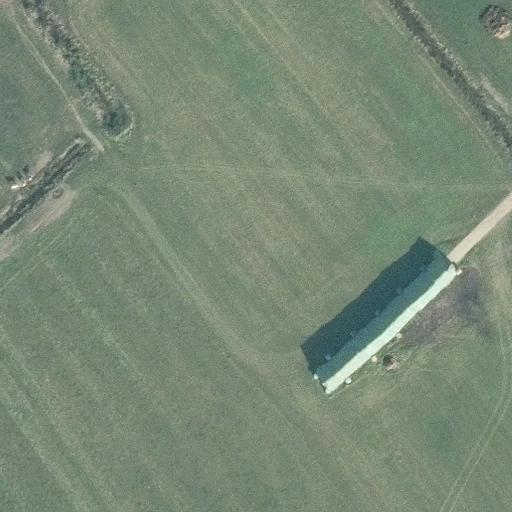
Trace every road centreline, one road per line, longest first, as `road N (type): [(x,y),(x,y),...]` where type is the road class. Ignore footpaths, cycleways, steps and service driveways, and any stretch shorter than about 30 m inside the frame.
road 1 (track): [(511,202),(326,386)]
road 2 (track): [(0,3),(132,173)]
